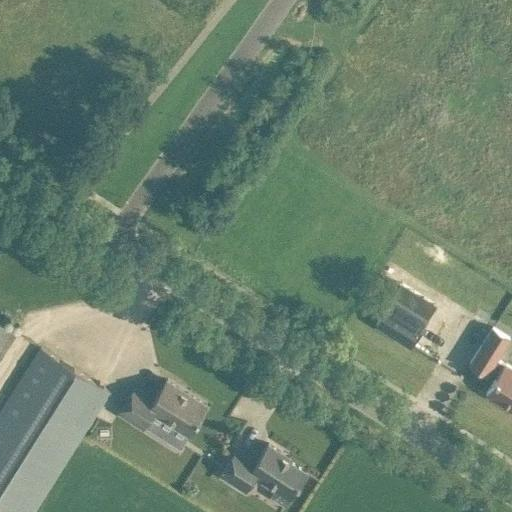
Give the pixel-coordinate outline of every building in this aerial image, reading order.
[(204,59),(221,34),(212,28),(195,53),(204,59)] [(427,317),(404,302),(394,295),(376,322),(410,344),(427,317)] [(0,357),(6,348),(17,331),(0,319),(0,357)] [(511,408),(511,366),(497,357),(510,336),(493,326),(470,362),(487,373),(488,371),(497,376),(486,392),(488,393),(489,391),(507,402),(506,405),(511,408)] [(0,511),(32,511),(99,406),(110,389),(41,346),(0,411),(0,511)] [(136,386),(125,403),(120,410),(143,425),(153,410),(189,433),(207,403),(167,378),(154,398),(136,386)] [(290,496),(307,469),(289,458),(291,456),(268,442),(256,461),(236,449),(221,474),(246,490),(255,474),(290,496)]
